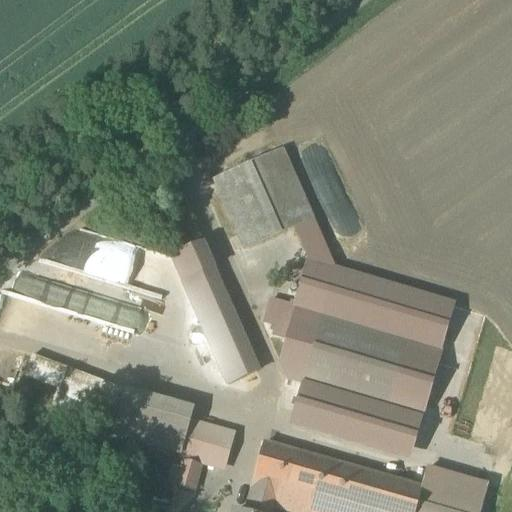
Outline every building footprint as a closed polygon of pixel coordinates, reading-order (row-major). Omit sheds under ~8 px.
[(282,151),(214,181),(246,253),(314,223),(282,151)] [(186,263),(158,275),(191,351),(219,339),(186,263)] [(458,304),(312,263),(279,378),(390,410),(390,409),(425,419),(458,304)] [(190,417),(32,357),(26,375),(59,387),(56,397),(150,433),(155,421),(185,432),(190,417)] [(230,434),(194,424),(183,460),(220,471),(230,434)] [(251,502),(274,508),(288,511),(442,511),(447,496),(267,444),(251,502)] [(272,511),(274,508),(251,502),(248,511),(272,511)]
